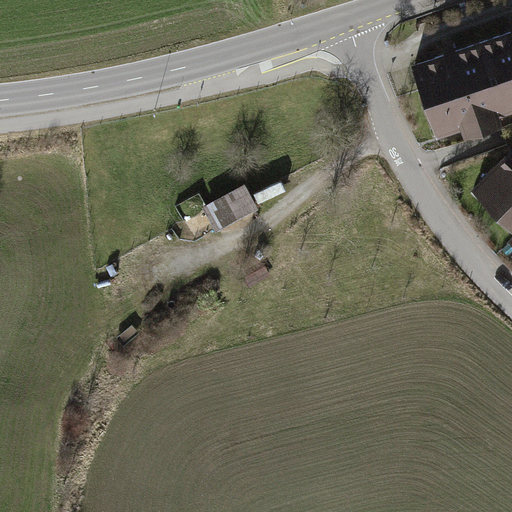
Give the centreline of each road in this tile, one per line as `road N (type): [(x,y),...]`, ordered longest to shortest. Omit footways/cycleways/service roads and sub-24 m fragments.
road 1 (tertiary): [(346,21),(193,66),(0,99)]
road 2 (tertiary): [(346,21),(407,173),(473,265),(511,303)]
